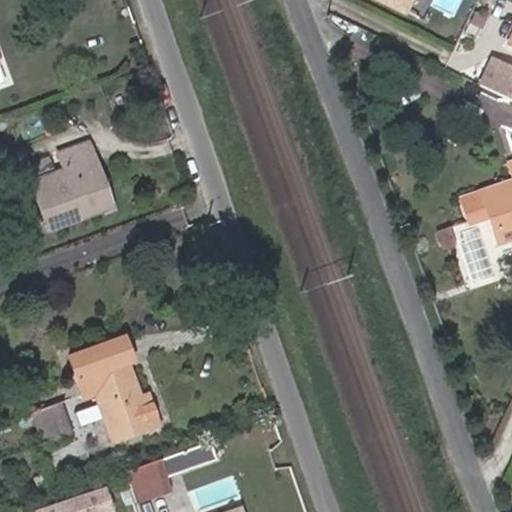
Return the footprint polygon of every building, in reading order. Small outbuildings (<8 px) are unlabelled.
[(377,0),(404,13),(409,0),(377,0)] [(480,28),(486,18),(474,12),(469,23),(480,28)] [(511,67),(493,58),(479,86),(511,101),(511,67)] [(110,208),(86,143),(57,154),(63,170),(29,182),(47,230),(110,208)] [(511,181),(511,182),(457,199),(466,224),(487,217),(492,230),(511,223),(511,181)] [(497,244),(511,239),(511,223),(492,230),(497,244)] [(452,247),(446,228),(436,231),(442,250),(452,247)] [(139,398),(126,363),(130,362),(122,337),(66,357),(82,399),(94,394),(110,443),(158,425),(146,395),(139,398)] [(72,434),(62,404),(49,408),(60,438),(72,434)] [(60,438),(49,408),(30,415),(41,446),(60,439),(60,438)] [(170,472),(211,456),(206,443),(164,460),(170,472)] [(169,491),(158,460),(124,472),(135,503),(169,491)] [(79,511),(79,509),(70,511),(63,511),(60,502),(35,511),(34,511),(79,511)]
